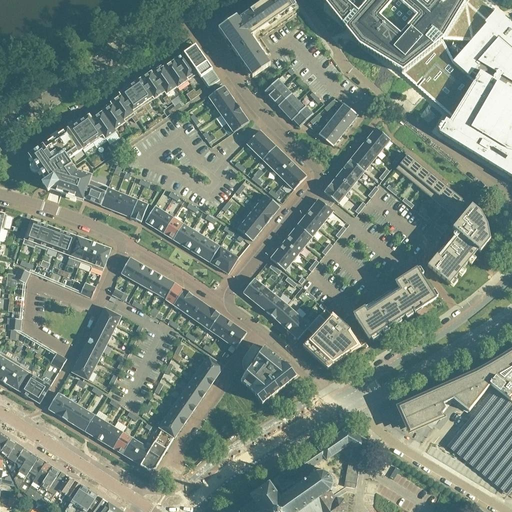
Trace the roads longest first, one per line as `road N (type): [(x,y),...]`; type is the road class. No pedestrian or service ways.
road 1 (residential): [(184,8),(264,117),(322,175),(223,300)]
road 2 (residential): [(0,137),(184,8)]
road 3 (residential): [(508,511),(393,442),(352,394)]
road 4 (secondary): [(339,401),(240,461),(184,511)]
road 5 (secondary): [(352,394),(511,300)]
road 6 (secondary): [(141,503),(0,413)]
road 7 (residential): [(260,327),(174,456)]
road 8 (residential): [(97,310),(73,356),(30,328),(32,282)]
road 9 (residential): [(0,196),(127,240)]
